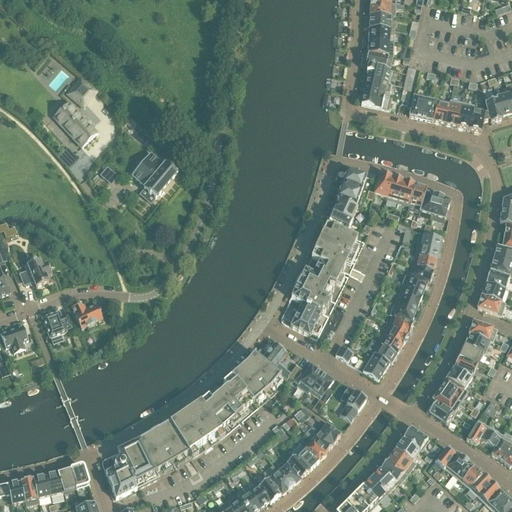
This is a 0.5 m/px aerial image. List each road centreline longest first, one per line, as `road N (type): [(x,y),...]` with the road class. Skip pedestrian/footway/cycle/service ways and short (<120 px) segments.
road 1 (residential): [(410,421),(465,316),(497,198),(476,151),(348,118),(360,0)]
road 2 (residential): [(262,325),(299,261),(337,162),(455,195),(434,300),(377,400)]
road 3 (residential): [(212,183),(189,248),(155,294),(70,300),(0,324)]
road 4 (residential): [(262,325),(191,400),(87,457)]
road 5 (unclassified): [(241,0),(212,183)]
road 6 (residential): [(377,400),(333,463),(279,511)]
road 7 (residential): [(262,325),(377,400)]
road 8 (residential): [(410,421),(511,490)]
road 9 (residential): [(330,511),(410,421)]
